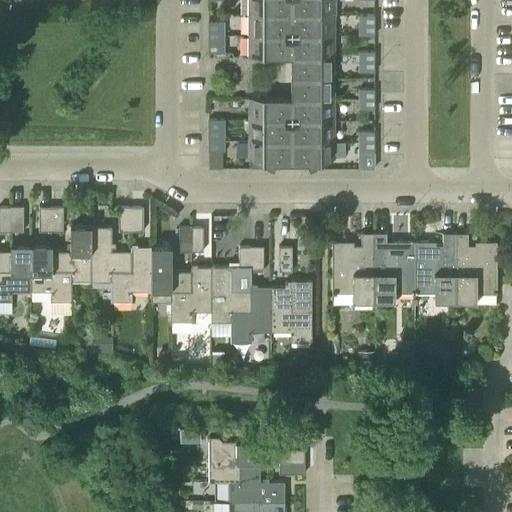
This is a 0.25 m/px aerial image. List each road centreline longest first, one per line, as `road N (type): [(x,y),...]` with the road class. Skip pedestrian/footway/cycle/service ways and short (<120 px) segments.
road 1 (residential): [(0,168),(159,168),(202,193),(511,190)]
road 2 (residential): [(492,511),(495,384),(509,359),(511,306)]
